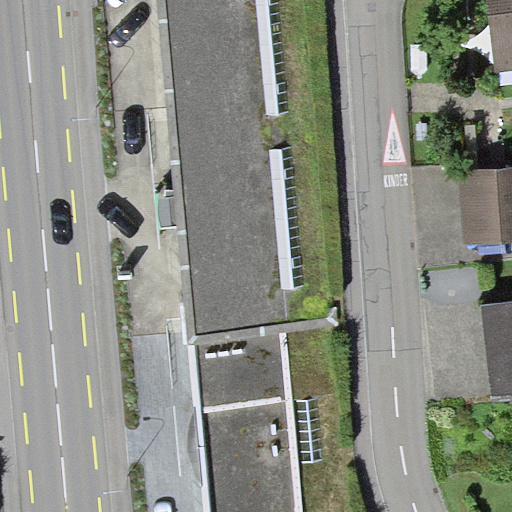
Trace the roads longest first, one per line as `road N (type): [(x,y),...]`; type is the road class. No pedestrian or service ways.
road 1 (residential): [(367,0),(403,461),(415,511)]
road 2 (primary): [(22,0),(65,511)]
